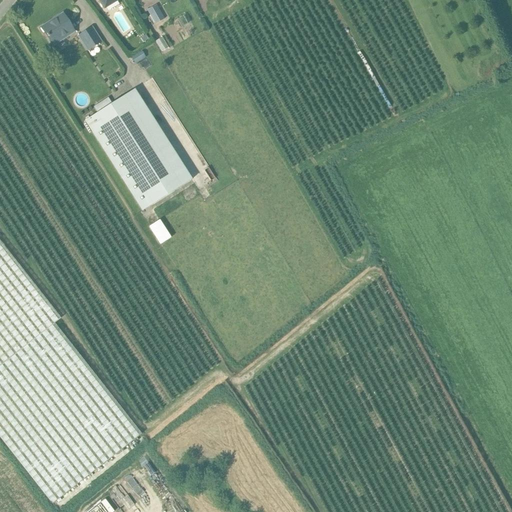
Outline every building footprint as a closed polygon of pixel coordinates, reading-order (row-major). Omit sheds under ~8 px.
[(98,0),(104,8),(117,0),(98,0)] [(164,19),(159,10),(150,15),(155,24),(164,19)] [(62,14),(41,27),(52,45),(73,31),(62,14)] [(91,27),(78,36),(88,50),(101,42),(91,27)] [(145,35),(140,38),(143,43),(148,39),(145,35)] [(141,51),(131,57),(135,64),(145,57),(141,51)] [(192,179),(135,89),(84,121),(142,211),(192,179)] [(159,244),(169,237),(157,218),(146,226),(159,244)] [(0,437),(52,503),(141,434),(54,323),(60,318),(0,241),(0,437)]
